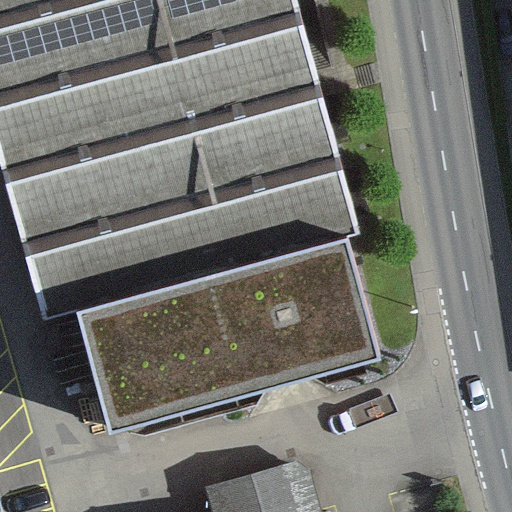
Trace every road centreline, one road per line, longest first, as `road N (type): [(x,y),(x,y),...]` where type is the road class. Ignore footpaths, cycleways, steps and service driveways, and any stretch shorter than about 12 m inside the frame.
road 1 (residential): [(0,224),(76,487),(491,370)]
road 2 (tertiary): [(425,0),(491,370)]
